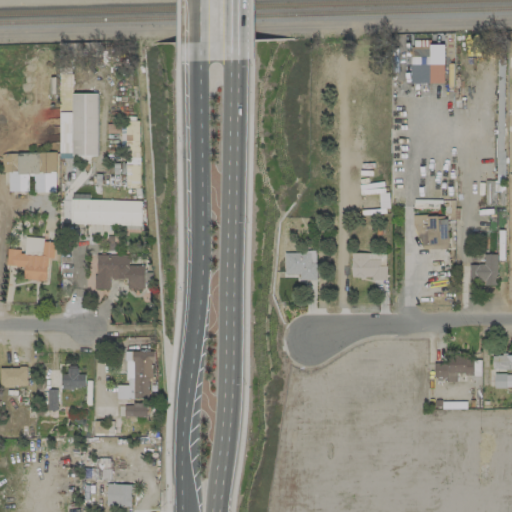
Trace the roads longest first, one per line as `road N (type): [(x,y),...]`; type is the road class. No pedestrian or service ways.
road 1 (track): [(0,35),(511,20)]
road 2 (secondary): [(215,511),(231,353),(234,61)]
road 3 (residential): [(312,335),(405,322),(511,323)]
road 4 (secondary): [(198,61),(195,218)]
road 5 (secondary): [(195,218),(185,362)]
